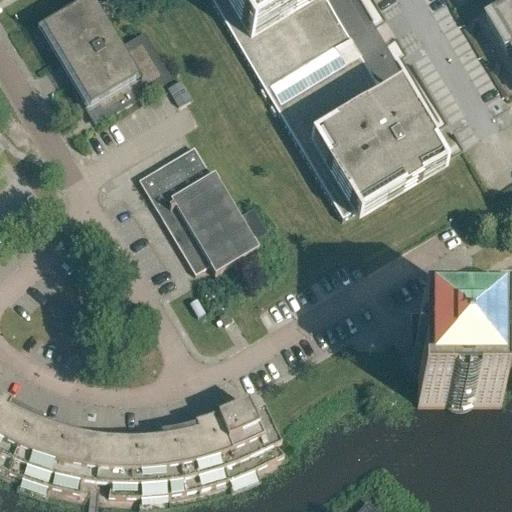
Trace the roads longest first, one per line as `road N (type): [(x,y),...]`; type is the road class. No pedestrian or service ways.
road 1 (residential): [(438,248),(238,369),(192,386)]
road 2 (residential): [(192,386),(149,400),(105,397),(58,386),(0,352)]
road 3 (residential): [(192,386),(90,217)]
road 4 (residential): [(90,217),(0,63)]
road 5 (residential): [(0,302),(90,217)]
